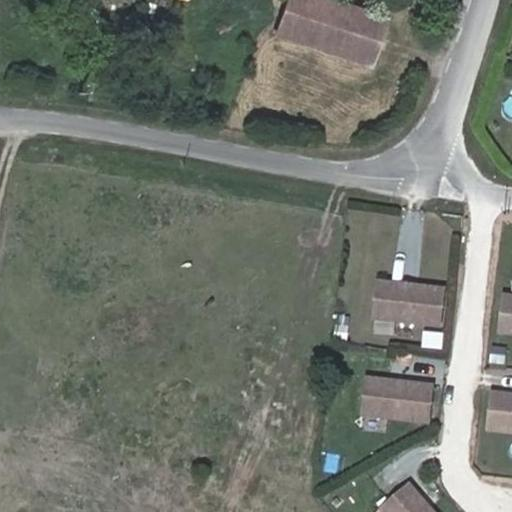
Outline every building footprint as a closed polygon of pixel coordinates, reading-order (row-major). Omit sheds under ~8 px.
[(382,20),(321,0),(287,0),(276,37),(368,66),(382,20)] [(439,322),(444,285),(378,275),(373,312),(439,322)] [(511,354),(511,317),(501,317),(498,354),(511,354)] [(426,416),(431,381),(364,371),(359,406),(426,416)] [(511,451),(511,414),(496,414),(493,451),(511,451)] [(433,511),(405,477),(375,502),(383,511),(433,511)]
